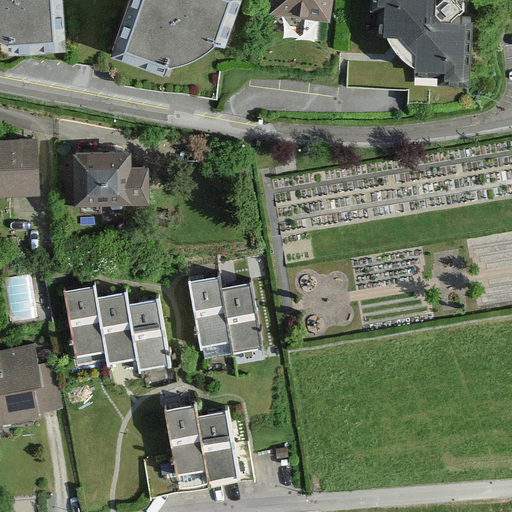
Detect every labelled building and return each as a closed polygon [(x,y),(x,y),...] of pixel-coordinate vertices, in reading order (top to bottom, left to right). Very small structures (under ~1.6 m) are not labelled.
[(2,54),(68,53),(66,0),(0,0),(0,36),(4,40),(2,54)] [(136,0),(114,56),(169,71),(225,41),(239,0),(136,0)] [(335,0),(277,0),(276,10),(333,17),(335,0)] [(440,0),(380,0),(380,34),(403,32),(421,49),(421,75),(475,76),(476,20),(441,20),(440,0)] [(0,138),(0,193),(42,192),(41,138),(0,138)] [(77,197),(77,204),(153,205),(153,168),(135,168),(135,152),(77,151),(77,170),(65,169),(65,198),(77,197)] [(194,281),(208,355),(237,349),(240,362),(268,356),(255,289),(229,294),(226,275),(194,281)] [(70,289),(80,352),(105,348),(107,358),(139,352),(142,371),(171,366),(161,303),(134,308),(131,294),(102,299),(100,284),(70,289)] [(0,421),(62,410),(54,365),(39,368),(35,345),(0,351),(0,421)] [(167,408),(178,472),(208,467),(211,484),(241,479),(230,414),(204,419),(201,402),(167,408)]
